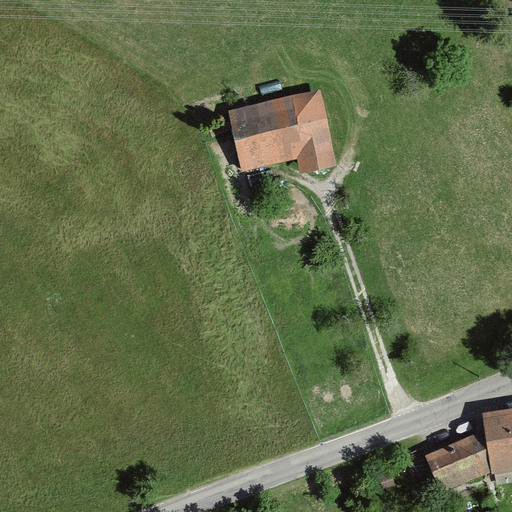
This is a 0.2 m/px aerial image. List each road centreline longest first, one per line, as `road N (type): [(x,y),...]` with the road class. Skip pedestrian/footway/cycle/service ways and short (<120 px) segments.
road 1 (tertiary): [(511,382),(181,511)]
road 2 (track): [(410,426),(344,210)]
